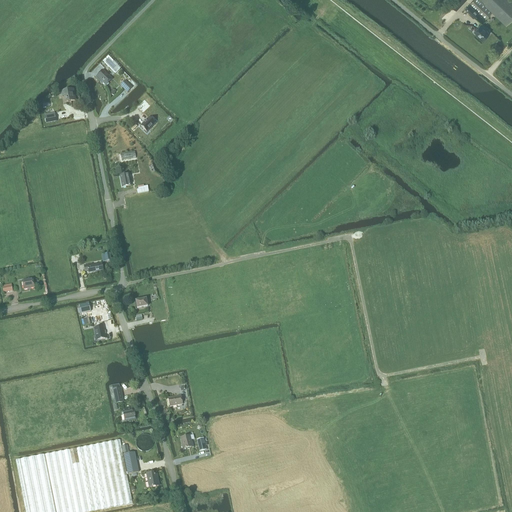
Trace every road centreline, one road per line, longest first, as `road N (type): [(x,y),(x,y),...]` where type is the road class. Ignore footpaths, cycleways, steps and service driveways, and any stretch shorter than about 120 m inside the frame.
road 1 (unclassified): [(112,288),(123,277),(83,77),(153,0)]
road 2 (unclassified): [(182,511),(112,288)]
road 3 (unclassified): [(511,94),(392,0)]
